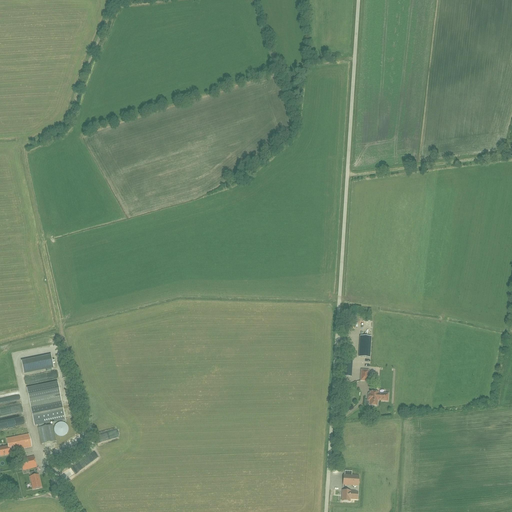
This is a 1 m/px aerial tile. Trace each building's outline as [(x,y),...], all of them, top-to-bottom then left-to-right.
[(371,337),(360,336),(358,357),(370,358),(371,337)] [(352,359),(344,359),(343,376),(351,377),(352,359)] [(53,362),(25,366),(26,374),(54,370),(53,362)] [(360,381),(368,381),(368,370),(361,370),(360,381)] [(34,426),(38,426),(45,424),(65,420),(60,394),(57,383),(27,389),(29,400),(34,426)] [(378,400),(388,401),(388,394),(378,393),(378,392),(370,392),(370,394),(368,394),(368,401),(369,401),(369,405),(377,406),(378,400)] [(69,430),(69,429),(69,428),(68,427),(68,426),(68,425),(67,425),(67,424),(66,424),(65,423),(64,423),(64,422),(63,422),(62,422),(61,422),(60,422),(59,423),(58,423),(57,424),(56,424),(56,425),(55,426),(55,427),(55,428),(54,428),(54,429),(54,430),(54,431),(55,431),(55,432),(55,433),(56,434),(56,435),(57,435),(57,436),(58,436),(59,436),(60,437),(61,437),(62,437),(63,437),(64,437),(64,436),(65,436),(66,436),(66,435),(67,435),(67,434),(68,434),(68,433),(68,432),(69,431),(69,430)] [(42,444),(55,442),(52,425),(38,428),(42,444)] [(9,452),(12,451),(31,447),(29,435),(7,439),(8,446),(0,448),(0,456),(10,454),(9,452)] [(23,471),(36,467),(34,456),(20,460),(23,471)] [(38,475),(37,475),(30,477),(29,477),(32,490),(41,488),(38,475)] [(359,476),(344,475),(343,485),(358,486),(359,476)] [(350,491),(343,491),(342,501),(350,502),(350,499),(357,499),(358,492),(350,492),(350,491)]
